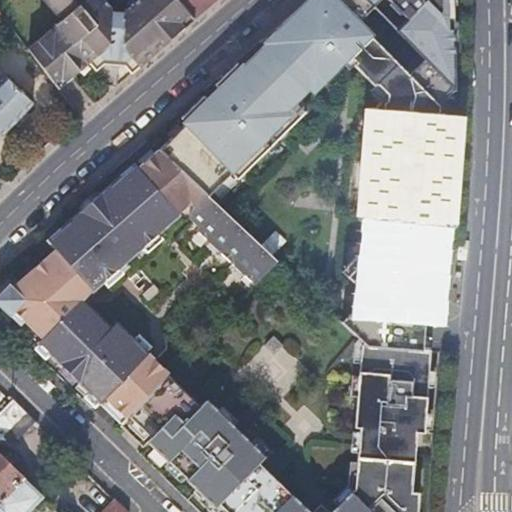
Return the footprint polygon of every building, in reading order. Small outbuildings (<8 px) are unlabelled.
[(108,6),(102,0),(43,0),(42,1),(59,20),(26,51),(42,72),(56,59),(72,77),(86,65),(93,73),(103,64),(102,56),(109,49),(117,49),(123,55),(121,65),(130,75),(192,20),(174,0),(131,0),(121,9),(121,11),(107,10),(108,6)] [(369,345),(420,348),(423,317),(416,317),(417,305),(430,306),(434,262),(432,262),(439,182),(441,182),(445,136),(432,135),(433,127),(439,127),(440,123),(442,101),(453,91),(363,0),(316,0),(304,12),(300,8),(274,29),(278,33),(265,45),(234,76),(239,81),(233,87),(227,82),(158,150),(208,196),(231,173),(237,179),(279,137),(273,131),(298,106),(294,102),(296,101),(342,54),(373,85),(376,82),(386,93),(386,100),(380,100),(378,128),(368,127),(364,186),(372,187),(368,243),(347,265),(372,289),(370,303),(349,326),(366,342),(369,345)] [(174,0),(192,20),(215,0),(174,0)] [(309,0),(300,8),(304,12),(316,0),(309,0)] [(363,0),(453,91),(454,74),(454,8),(454,0),(363,0)] [(261,41),(265,45),(278,33),(274,29),(261,41)] [(103,64),(121,65),(123,55),(117,49),(109,49),(102,56),(103,64)] [(56,91),(72,77),(56,59),(42,72),(56,91)] [(0,79),(0,135),(0,136),(32,103),(3,77),(0,79)] [(371,116),(368,127),(378,128),(380,100),(375,107),(371,116)] [(273,131),(279,137),(305,110),(296,101),(294,102),(298,106),(273,131)] [(439,127),(433,127),(432,135),(445,136),(446,123),(440,123),(439,127)] [(180,216),(179,210),(190,199),(195,204),(190,216),(200,226),(198,228),(255,283),(277,260),(272,255),(261,245),(233,219),(208,196),(158,150),(138,169),(134,165),(47,239),(55,249),(10,288),(8,285),(0,293),(0,301),(123,421),(170,372),(171,371),(118,320),(112,327),(79,296),(89,285),(98,287),(180,216)] [(261,245),(272,255),(286,239),(275,230),(261,245)] [(342,270),(368,294),(342,320),(349,326),(370,303),(372,289),(347,265),(342,270)] [(416,317),(423,317),(429,318),(430,306),(417,305),(416,317)] [(336,314),(328,307),(322,314),(329,320),(336,314)] [(123,421),(121,423),(145,445),(148,441),(218,508),(221,505),(227,511),(413,511),(415,494),(408,493),(413,432),(420,433),(428,349),(420,348),(369,345),(366,342),(358,346),(351,428),(356,429),(351,483),(330,511),(320,502),(310,511),(260,464),(266,458),(208,398),(202,404),(170,372),(123,421)] [(0,412),(0,441),(3,442),(16,446),(37,425),(12,400),(0,412)] [(0,511),(30,511),(32,510),(28,506),(39,495),(0,456),(0,511)] [(127,511),(111,497),(96,511),(127,511)]
